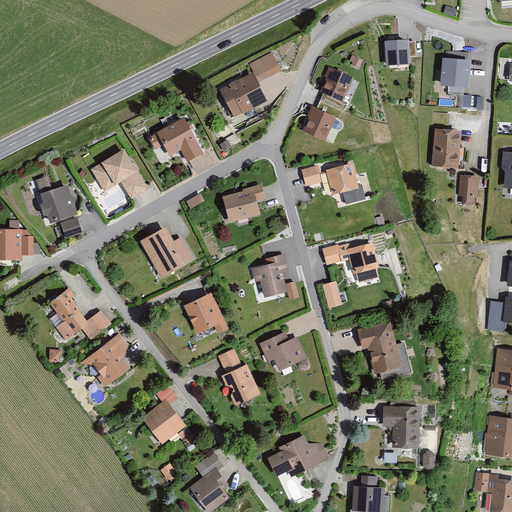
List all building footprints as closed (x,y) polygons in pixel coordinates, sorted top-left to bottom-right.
[(408,41),(381,42),(383,68),(409,67),(408,41)] [(253,65),(263,82),(282,71),(272,55),(253,65)] [(364,61),(356,58),(353,66),(361,69),(364,61)] [(471,61),(441,58),(438,88),(469,90),(471,61)] [(357,80),(332,68),(325,82),(327,83),(322,92),(346,103),(357,80)] [(269,104),(256,75),(230,87),(231,89),(223,92),(235,118),(244,114),(244,115),(269,104)] [(482,109),(485,97),(463,93),(460,105),(482,109)] [(338,119),(313,107),(307,121),(309,122),(304,132),(327,143),(338,119)] [(204,156),(185,120),(158,134),(159,137),(151,140),(157,152),(166,147),(172,158),(183,152),(188,163),(204,156)] [(435,167),(464,169),(466,134),(438,132),(435,167)] [(233,149),(229,142),(222,146),(226,153),(233,149)] [(151,190),(128,152),(114,160),(112,157),(91,170),(106,194),(123,184),(133,201),(151,190)] [(511,189),(511,153),(505,153),(503,170),(508,171),(506,189),(511,189)] [(362,190),(356,166),(329,172),(335,197),(362,190)] [(322,183),(317,168),(302,172),(307,188),(322,183)] [(79,217),(69,187),(54,191),(50,178),(39,182),(52,225),(79,217)] [(478,206),(480,179),(462,178),(460,205),(478,206)] [(244,194),(225,198),(231,224),(263,216),(260,203),(266,201),(263,186),(244,191),(244,194)] [(188,203),(191,210),(204,203),(201,196),(188,203)] [(83,233),(78,220),(61,226),(66,239),(83,233)] [(196,261),(183,239),(177,243),(169,229),(144,243),(163,279),(196,261)] [(23,237),(23,231),(0,230),(0,261),(22,262),(22,256),(33,256),(34,237),(23,237)] [(378,244),(352,251),(359,274),(385,268),(378,244)] [(345,262),(340,247),(325,251),(330,267),(345,262)] [(269,260),(270,266),(253,270),(256,283),(263,282),(266,299),(289,294),(291,300),(301,298),(298,283),(288,285),(285,271),(291,270),(288,256),(269,260)] [(345,305),(338,282),(325,286),(332,309),(345,305)] [(67,342),(83,330),(91,341),(112,326),(102,313),(88,323),(81,313),(82,312),(73,300),(75,298),(69,290),(51,304),(65,323),(57,329),(67,342)] [(232,330),(214,295),(187,308),(201,336),(217,327),(221,336),(232,330)] [(405,368),(396,323),(361,331),(366,353),(373,351),(378,374),(405,368)] [(291,341),(286,332),(261,345),(270,364),(278,360),(285,372),(310,360),(299,337),(291,341)] [(132,369),(125,360),(128,346),(119,335),(84,362),(106,390),(132,369)] [(511,351),(501,350),(497,388),(511,389),(511,351)] [(62,362),(62,351),(51,351),(51,362),(62,362)] [(263,395),(249,365),(243,368),(234,351),(219,358),(227,374),(223,376),(238,407),(263,395)] [(170,382),(157,391),(162,398),(175,390),(170,382)] [(144,418),(164,445),(187,428),(167,401),(144,418)] [(425,449),(425,409),(388,408),(388,429),(397,429),(397,449),(425,449)] [(511,419),(491,417),(487,456),(511,457),(511,419)] [(330,462),(322,445),(310,445),(306,437),(281,449),(282,452),(271,458),(280,478),(291,473),(294,479),(330,462)] [(432,454),(426,457),(427,467),(432,471),(437,471),(442,467),(441,458),(436,454),(432,454)] [(193,488),(210,511),(213,511),(231,499),(225,490),(231,486),(220,472),(225,468),(216,455),(199,467),(207,478),(193,488)] [(161,472),(169,482),(178,474),(169,465),(161,472)] [(490,493),(492,475),(479,474),(477,491),(490,493)] [(354,511),(386,511),(388,490),(380,489),(380,480),(364,479),(364,488),(356,488),(354,511)] [(500,511),(511,511),(511,481),(496,480),(493,511),(500,511)]
